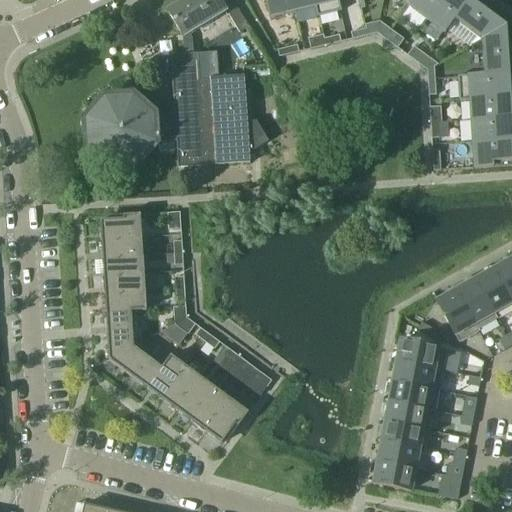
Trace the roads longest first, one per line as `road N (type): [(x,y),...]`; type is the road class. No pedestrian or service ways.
road 1 (residential): [(40,452),(17,143),(0,101)]
road 2 (residential): [(268,511),(40,452)]
